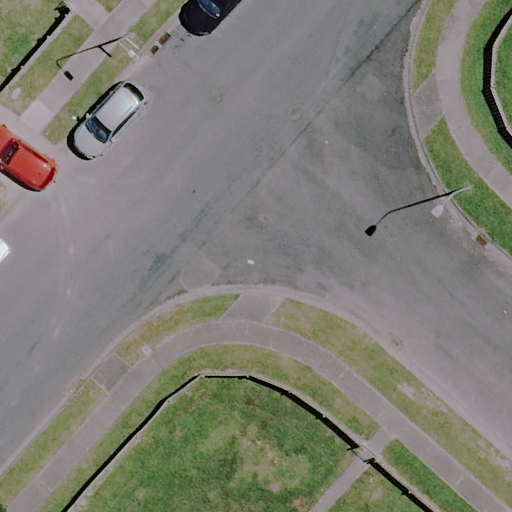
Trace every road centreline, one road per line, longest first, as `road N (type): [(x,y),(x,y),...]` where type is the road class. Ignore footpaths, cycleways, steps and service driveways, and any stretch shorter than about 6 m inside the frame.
road 1 (residential): [(511,353),(222,101)]
road 2 (residential): [(0,353),(222,101)]
road 3 (residential): [(222,101),(312,0)]
